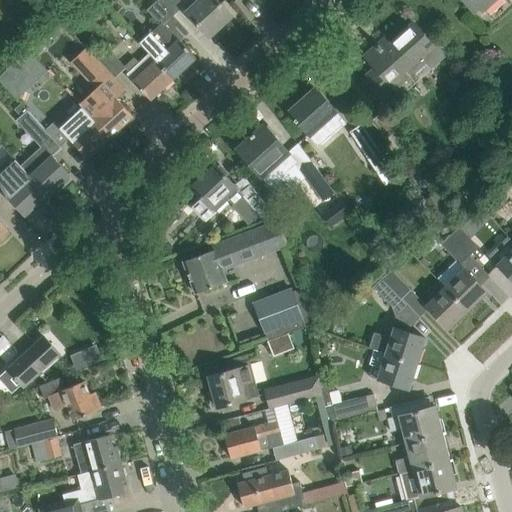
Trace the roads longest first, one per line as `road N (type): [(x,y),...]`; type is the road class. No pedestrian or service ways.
road 1 (residential): [(122,235),(151,165),(328,0)]
road 2 (residential): [(185,511),(122,235)]
road 3 (residential): [(507,511),(480,403),(489,378),(511,356)]
road 4 (residential): [(0,314),(81,240),(122,235)]
